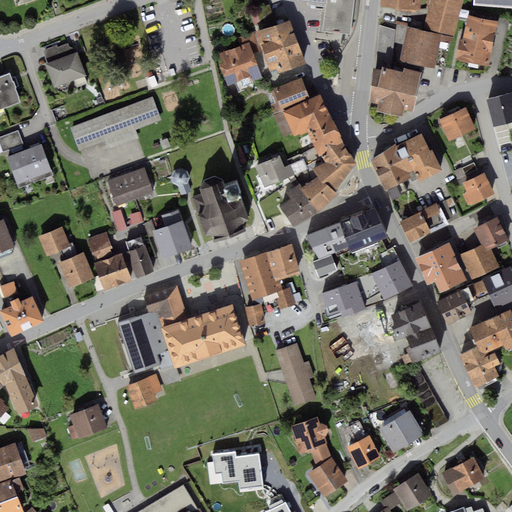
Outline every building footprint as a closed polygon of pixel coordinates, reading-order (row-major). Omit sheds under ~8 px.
[(298,0),(299,2),(328,5),(325,32),(353,35),(356,0),(298,0)] [(383,0),(383,7),(421,11),(422,0),(417,0),(383,0)] [(463,0),(432,0),(430,11),(424,10),(420,25),(454,34),(463,0)] [(511,0),(474,0),(474,6),(511,8),(511,0)] [(273,18),(271,5),(251,8),(254,21),(273,18)] [(499,21),(470,15),(464,41),(462,40),(458,59),(489,65),(499,21)] [(290,21),(257,33),(270,70),(277,68),(279,73),(305,64),(290,21)] [(444,36),(406,25),(398,56),(435,66),(444,36)] [(250,44),(218,56),(230,87),(249,79),(251,84),(263,80),(250,44)] [(78,52),(46,65),(55,88),(87,75),(78,52)] [(403,72),(383,68),(379,87),(375,87),(372,101),(379,102),(377,112),(403,117),(404,112),(414,114),(423,70),(405,66),(403,72)] [(11,75),(0,79),(0,109),(21,101),(11,75)] [(304,79),(275,91),(283,114),(313,98),(304,79)] [(283,114),(277,118),(285,139),(309,131),(321,157),(343,144),(321,93),(313,98),(283,114)] [(511,94),(489,101),(495,126),(511,121),(511,94)] [(154,99),(73,128),(81,150),(162,121),(154,99)] [(466,108),(440,120),(450,141),(476,129),(466,108)] [(0,154),(10,151),(8,144),(22,140),(20,132),(0,137),(0,154)] [(444,170),(422,133),(402,143),(410,155),(407,156),(414,171),(417,170),(422,181),(444,170)] [(396,143),(373,160),(386,191),(413,178),(410,173),(414,171),(407,156),(401,157),(396,143)] [(326,162),(314,168),(321,178),(336,193),(357,164),(343,144),(321,157),(326,162)] [(42,145),(8,158),(20,189),(54,176),(42,145)] [(280,157),(256,167),(265,189),(296,176),(292,167),(285,170),(280,157)] [(304,161),(292,167),(296,176),(309,171),(304,161)] [(144,169),(109,181),(118,206),(153,194),(144,169)] [(186,173),(175,176),(181,194),(192,190),(186,173)] [(484,174),(464,184),(469,193),(464,195),(469,206),(494,194),(484,174)] [(301,191),(319,210),(338,195),(336,193),(321,178),(301,191)] [(242,223),(250,220),(241,199),(235,201),(228,198),(241,193),(237,182),(222,187),(220,182),(199,189),(205,205),(202,213),(197,215),(206,236),(212,234),(215,241),(245,231),(242,223)] [(301,191),(296,186),(287,193),(290,198),(279,208),(294,225),(319,210),(301,191)] [(438,203),(447,224),(461,217),(452,197),(438,203)] [(447,224),(438,203),(423,210),(433,231),(448,225),(447,224)] [(374,209),(340,223),(351,250),(385,237),(374,209)] [(423,210),(402,221),(410,241),(433,231),(423,210)] [(121,211),(112,214),(118,232),(127,229),(121,211)] [(140,214),(131,216),(134,226),(143,223),(140,214)] [(4,220),(0,221),(0,253),(15,247),(4,220)] [(498,220),(474,230),(482,247),(505,237),(498,220)] [(183,221),(152,231),(161,257),(192,247),(183,221)] [(338,223),(306,235),(316,261),(348,249),(338,223)] [(65,228),(41,237),(48,255),(72,246),(65,228)] [(109,235),(88,240),(94,260),(114,254),(109,235)] [(450,243),(433,251),(450,286),(465,279),(450,243)] [(490,244),(463,256),(474,279),(500,268),(490,244)] [(292,246),(267,254),(275,279),(299,271),(292,246)] [(146,247),(129,253),(137,277),(155,272),(146,247)] [(433,251),(416,259),(428,285),(433,282),(438,292),(450,286),(433,251)] [(85,254),(60,263),(69,288),(94,278),(85,254)] [(267,254),(241,262),(253,301),(276,294),(284,291),(281,280),(276,281),(275,279),(267,254)] [(96,265),(103,287),(129,278),(122,256),(96,265)] [(335,269),(331,258),(315,264),(320,275),(335,269)] [(401,262),(370,276),(382,302),(413,288),(401,262)] [(511,269),(511,268),(483,281),(490,294),(496,307),(511,300),(511,269)] [(370,278),(361,281),(365,292),(374,289),(370,278)] [(468,304),(490,294),(483,281),(463,290),(468,304)] [(359,282),(334,290),(339,306),(329,309),(333,321),(368,310),(359,282)] [(16,283),(1,288),(6,302),(20,297),(16,283)] [(177,287),(142,301),(147,316),(157,313),(160,326),(188,316),(177,287)] [(284,291),(276,294),(281,311),(297,306),(291,290),(284,291)] [(463,290),(437,301),(447,324),(473,314),(468,304),(463,290)] [(32,298),(1,312),(12,335),(42,321),(32,298)] [(420,302),(380,320),(389,339),(395,337),(398,342),(431,327),(420,302)] [(233,305),(163,328),(176,367),(246,345),(233,305)] [(263,305),(247,307),(250,325),(266,322),(263,305)] [(511,312),(511,310),(471,327),(480,348),(482,353),(505,343),(507,348),(511,346),(511,312)] [(147,316),(120,324),(135,372),(159,365),(156,356),(168,352),(160,326),(157,313),(147,316)] [(436,338),(408,348),(413,361),(441,351),(436,338)] [(299,344),(277,351),(295,407),(317,400),(311,380),(315,379),(310,363),(305,364),(299,344)] [(480,348),(465,354),(477,386),(500,377),(496,367),(500,366),(495,352),(484,357),(482,353),(480,348)] [(15,353),(0,359),(0,378),(3,386),(6,384),(18,413),(36,406),(15,353)] [(386,373),(391,390),(399,387),(395,371),(386,373)] [(420,372),(408,379),(436,429),(449,422),(420,372)] [(158,376),(128,386),(136,410),(157,402),(155,396),(164,393),(158,376)] [(74,428),(70,429),(74,440),(107,429),(100,407),(71,416),(74,428)] [(410,411),(381,429),(395,452),(424,435),(410,411)] [(319,419),(290,427),(299,457),(313,452),(316,462),(332,458),(326,438),(329,437),(325,425),(321,426),(319,419)] [(44,427),(29,431),(33,443),(48,439),(44,427)] [(371,437),(348,447),(358,469),(381,458),(371,437)] [(14,446),(0,450),(0,480),(23,472),(14,446)] [(221,472),(236,499),(267,482),(262,474),(268,471),(258,452),(221,472)] [(474,456),(442,473),(455,496),(486,479),(474,456)] [(333,459),(310,475),(325,498),(349,482),(333,459)] [(419,475),(394,490),(407,511),(431,496),(419,475)] [(10,483),(0,486),(0,511),(18,511),(21,511),(10,483)] [(185,485),(140,511),(187,511),(190,511),(198,506),(185,485)]
